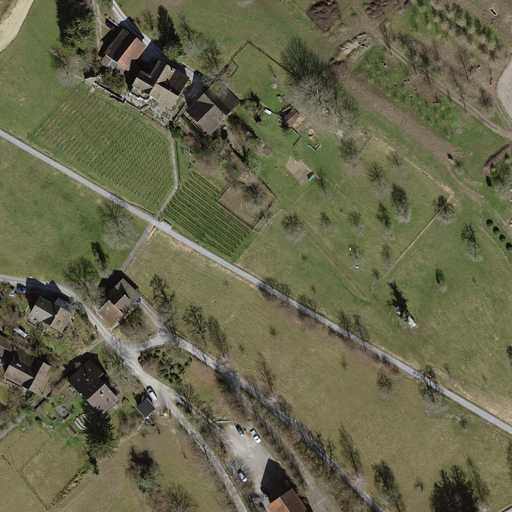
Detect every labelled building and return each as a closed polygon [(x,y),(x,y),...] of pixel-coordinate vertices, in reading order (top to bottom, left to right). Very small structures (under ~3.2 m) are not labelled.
[(124,29),(105,52),(107,54),(127,68),(129,70),(146,44),(124,29)] [(127,68),(107,54),(101,63),(120,77),(127,68)] [(141,69),(132,85),(173,109),(193,75),(161,58),(151,75),(141,69)] [(217,83),(189,111),(211,133),(239,106),(217,83)] [(108,299),(98,311),(112,326),(142,295),(124,278),(106,296),(108,299)] [(41,295),(29,314),(62,331),(72,313),(70,312),(74,306),(59,297),(55,303),(41,295)] [(0,355),(11,361),(4,377),(40,395),(53,367),(36,358),(38,354),(0,333),(0,355)] [(90,361),(68,382),(101,417),(118,401),(98,380),(103,375),(90,361)] [(147,398),(136,407),(145,418),(156,408),(147,398)] [(271,511),(310,511),(293,488),(267,506),(271,511)]
